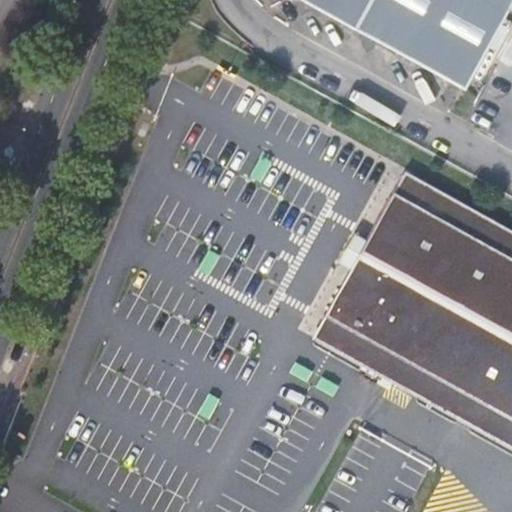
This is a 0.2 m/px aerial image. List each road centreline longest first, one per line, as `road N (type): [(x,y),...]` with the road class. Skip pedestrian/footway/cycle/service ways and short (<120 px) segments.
road 1 (secondary): [(0,331),(131,0)]
road 2 (secondary): [(93,0),(0,232)]
